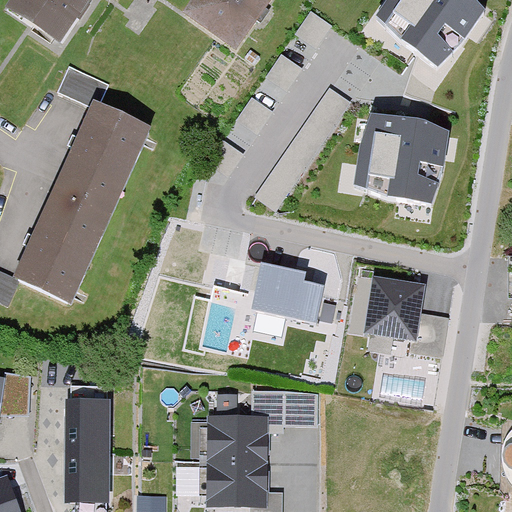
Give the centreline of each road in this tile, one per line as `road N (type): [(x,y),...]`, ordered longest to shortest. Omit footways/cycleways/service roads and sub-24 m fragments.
road 1 (residential): [(476,269),(238,221),(229,208),(235,185),(340,44)]
road 2 (residential): [(476,269),(443,511)]
road 3 (residential): [(511,47),(476,269)]
